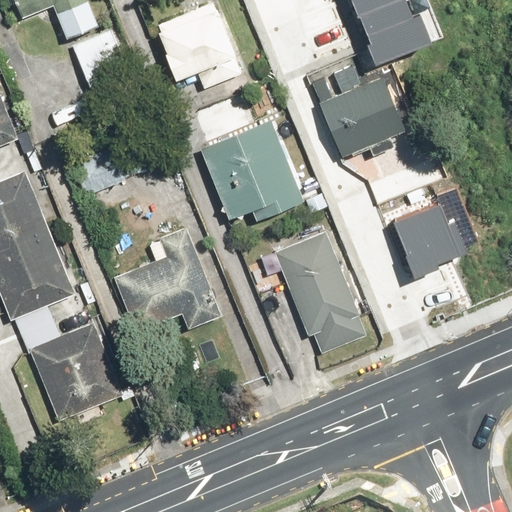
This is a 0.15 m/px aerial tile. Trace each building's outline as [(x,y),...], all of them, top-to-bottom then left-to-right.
[(95,32),(83,0),(3,0),(14,27),(49,14),(60,45),(95,32)] [(216,0),(145,26),(169,92),(240,67),(216,0)] [(410,0),(346,0),(368,56),(424,34),(410,0)] [(111,28),(75,42),(97,96),(133,82),(111,28)] [(386,71),(320,95),(341,152),(407,128),(386,71)] [(99,120),(91,101),(55,116),(63,135),(99,120)] [(194,120),(203,144),(248,127),(238,103),(194,120)] [(0,114),(0,153),(13,149),(0,114)] [(265,121),(193,150),(228,234),(300,204),(265,121)] [(70,153),(88,193),(130,175),(112,135),(70,153)] [(26,177),(0,186),(0,318),(3,326),(72,300),(26,177)] [(432,186),(378,209),(409,277),(462,253),(432,186)] [(324,229),(268,251),(311,358),(367,336),(324,229)] [(182,338),(218,325),(183,230),(150,242),(156,260),(103,279),(125,338),(175,319),(182,338)] [(91,328),(25,352),(50,419),(116,395),(91,328)]
